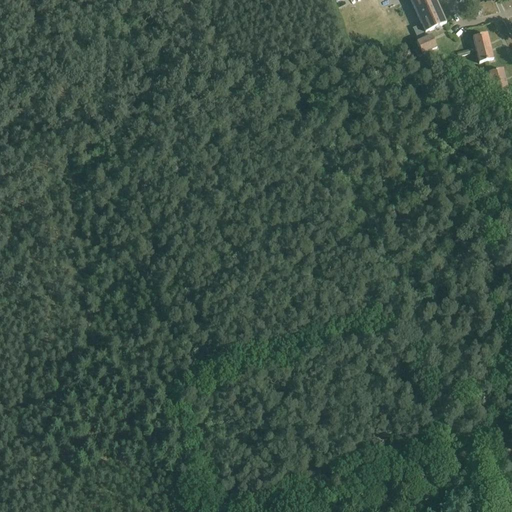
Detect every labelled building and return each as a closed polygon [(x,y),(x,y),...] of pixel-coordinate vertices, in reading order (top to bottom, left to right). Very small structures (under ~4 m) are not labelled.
[(418,38),(429,32),(446,25),(435,0),(409,0),(422,26),(414,29),(418,38)] [(437,49),(429,32),(418,38),(419,41),(416,43),(422,56),(437,49)] [(476,52),(490,48),(487,35),(473,39),(476,52)] [(490,48),(476,52),(480,65),(494,61),(490,48)] [(494,87),(506,84),(503,71),(491,74),(494,87)] [(497,99),(500,99),(509,96),(506,84),(494,87),(497,99)]
